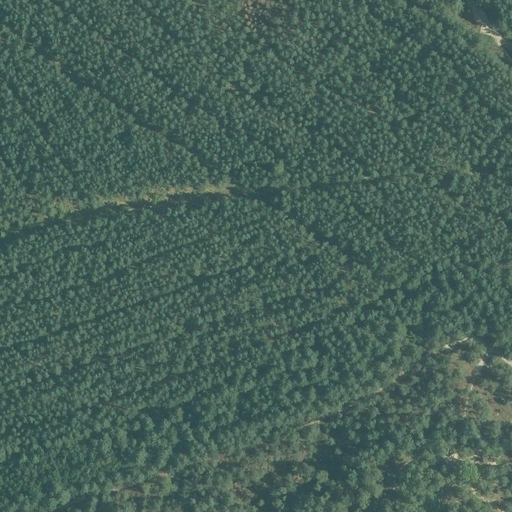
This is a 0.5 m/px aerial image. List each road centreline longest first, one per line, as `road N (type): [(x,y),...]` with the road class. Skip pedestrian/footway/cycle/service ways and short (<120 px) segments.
road 1 (track): [(25,511),(328,417),(472,337)]
road 2 (track): [(469,0),(495,34),(451,57),(436,150),(417,166),(379,176),(252,192)]
road 3 (track): [(252,192),(511,361)]
road 4 (track): [(0,19),(252,192)]
road 5 (track): [(0,242),(46,224),(252,192)]
